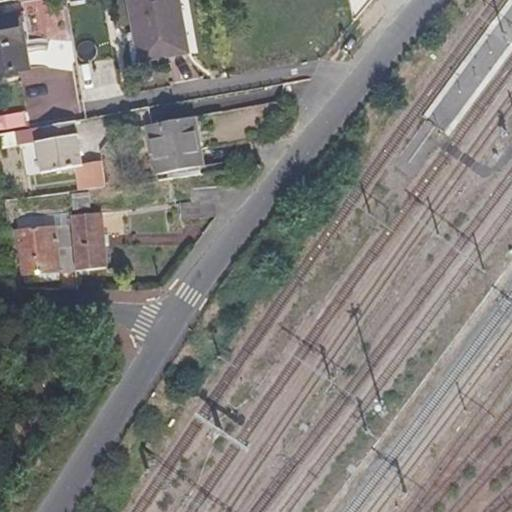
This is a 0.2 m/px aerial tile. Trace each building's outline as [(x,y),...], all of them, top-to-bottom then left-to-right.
[(179,0),(131,0),(142,60),(189,51),(179,0)] [(28,17),(0,20),(0,74),(36,71),(34,50),(32,50),(28,17)] [(179,181),(208,177),(206,167),(209,167),(200,117),(156,125),(165,175),(178,172),(179,181)] [(48,175),(88,168),(80,122),(49,127),(52,142),(42,144),(48,175)] [(215,205),(221,204),(219,189),(192,190),(193,204),(187,204),(188,221),(216,219),(215,205)] [(73,227),(80,275),(111,272),(103,216),(73,220),(73,227)] [(13,255),(23,254),(24,260),(27,279),(80,275),(73,227),(11,235),(13,255)] [(95,330),(71,322),(67,335),(91,343),(95,330)] [(76,382),(87,369),(58,343),(47,356),(76,382)]
